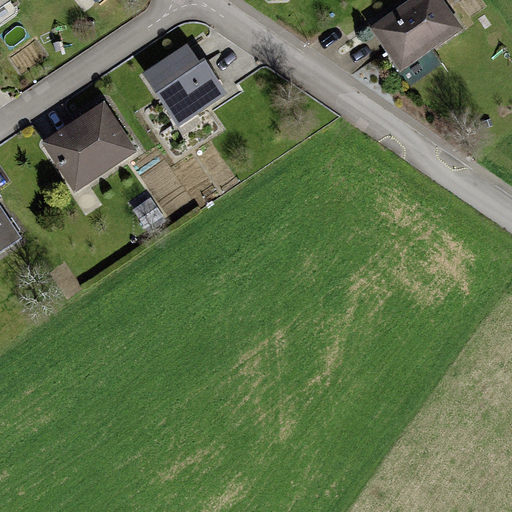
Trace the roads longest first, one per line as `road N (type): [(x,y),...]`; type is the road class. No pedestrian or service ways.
road 1 (residential): [(511,216),(206,0)]
road 2 (residential): [(181,0),(0,129)]
